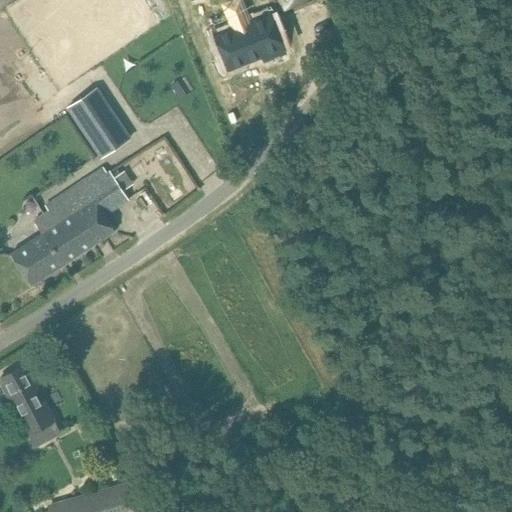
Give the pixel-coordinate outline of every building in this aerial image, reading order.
[(218,35),(231,68),(265,55),(267,60),(289,51),(273,12),(251,21),(247,11),(230,18),(234,28),(218,35)] [(102,157),(129,139),(95,89),(69,107),(102,157)] [(128,200),(119,187),(109,172),(35,220),(43,234),(12,254),(31,284),(113,231),(104,216),(128,200)] [(0,378),(0,380),(8,397),(35,446),(61,432),(25,365),(0,378)] [(135,482),(49,507),(50,511),(113,511),(142,504),(135,482)]
